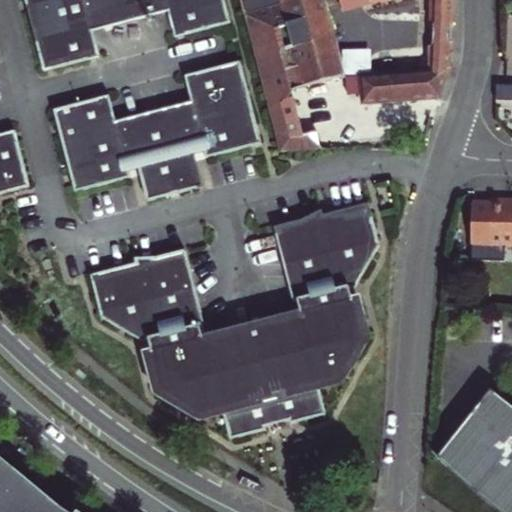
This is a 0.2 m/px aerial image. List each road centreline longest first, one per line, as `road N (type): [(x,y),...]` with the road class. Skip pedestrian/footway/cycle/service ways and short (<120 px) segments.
road 1 (residential): [(445,157),(423,230),(400,511)]
road 2 (secondary): [(251,511),(106,426),(0,334)]
road 3 (secondary): [(0,388),(161,511)]
road 4 (residential): [(478,0),(473,78),(445,157)]
